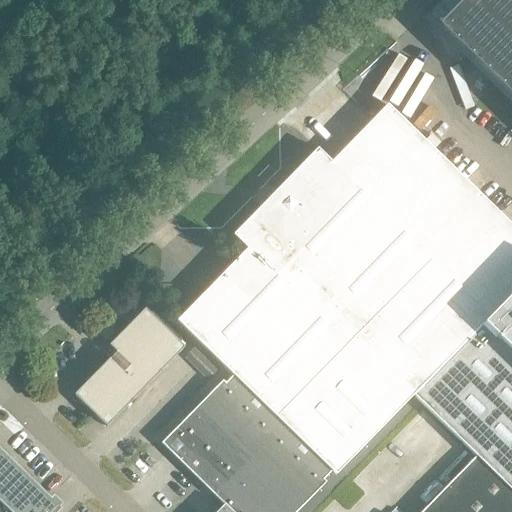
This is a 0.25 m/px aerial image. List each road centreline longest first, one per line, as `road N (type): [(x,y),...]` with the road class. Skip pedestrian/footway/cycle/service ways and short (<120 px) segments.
road 1 (unclassified): [(0,355),(390,0)]
road 2 (unclassified): [(131,511),(0,387)]
